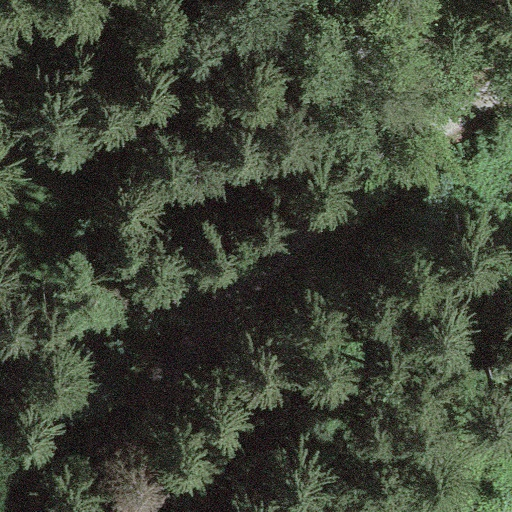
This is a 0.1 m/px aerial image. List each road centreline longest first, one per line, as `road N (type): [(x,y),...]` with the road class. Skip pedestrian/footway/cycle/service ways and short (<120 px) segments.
road 1 (track): [(511,83),(260,331),(95,511)]
road 2 (track): [(334,15),(449,138)]
